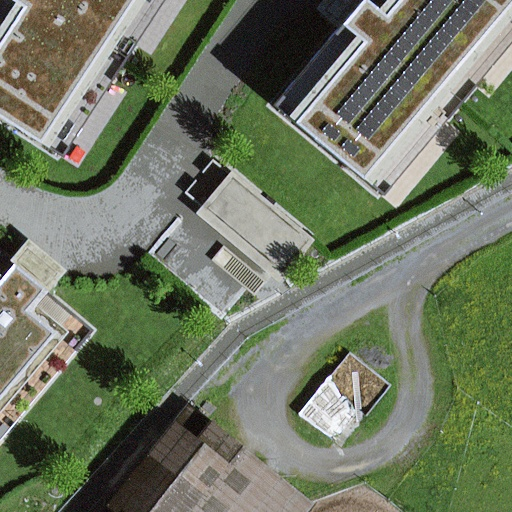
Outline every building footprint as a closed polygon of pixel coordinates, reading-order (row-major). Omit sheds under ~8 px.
[(0,0),(0,119),(29,138),(34,131),(56,129),(93,72),(110,83),(134,46),(117,35),(140,0),(0,0)] [(361,0),(352,12),(272,106),(352,173),(358,166),(379,167),(429,108),(445,120),(473,86),(458,74),(508,14),(504,0),(361,0)] [(231,176),(203,210),(281,275),(309,242),(231,176)] [(0,256),(0,439),(90,332),(25,277),(0,256)] [(266,511),(286,487),(191,412),(110,511),(266,511)] [(266,511),(301,511),(308,504),(286,487),(266,511)]
